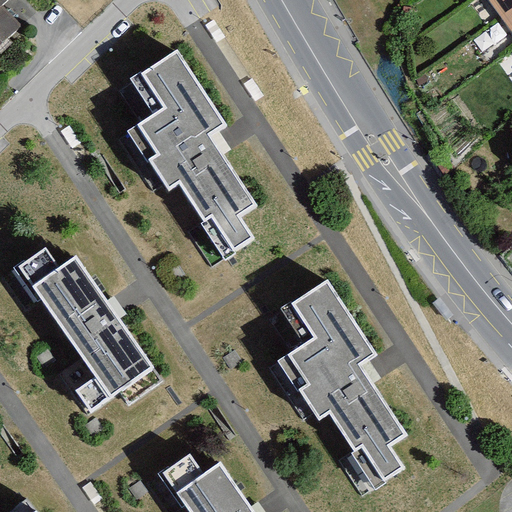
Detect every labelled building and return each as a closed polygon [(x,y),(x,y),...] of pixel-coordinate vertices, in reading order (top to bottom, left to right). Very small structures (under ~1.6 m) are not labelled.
[(0,0),(0,39),(17,22),(5,10),(14,0),(0,0)] [(25,21),(34,12),(21,0),(15,0),(10,6),(25,21)] [(511,0),(483,0),(511,40),(511,0)] [(177,66),(127,99),(152,137),(140,146),(221,270),(263,243),(208,158),(229,145),(177,66)] [(71,246),(32,273),(122,401),(161,374),(71,246)] [(322,294),(297,309),(322,350),(288,370),(366,498),(403,476),(391,457),(413,444),(322,294)] [(259,511),(223,457),(177,488),(193,511),(259,511)]
